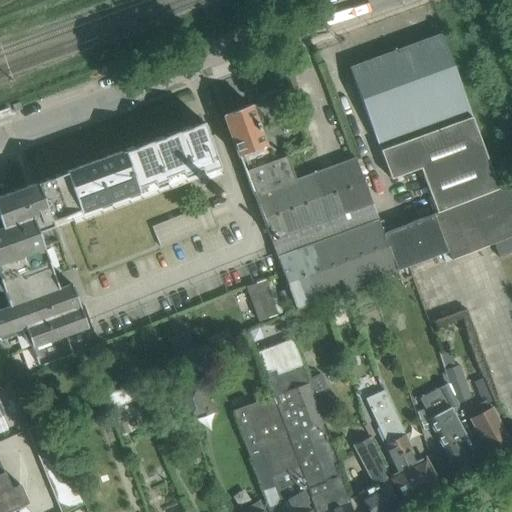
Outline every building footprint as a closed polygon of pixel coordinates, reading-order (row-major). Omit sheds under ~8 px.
[(441,34),(395,51),(349,68),(390,178),(421,165),(440,211),(501,187),(483,141),(481,142),(441,34)] [(250,104),(223,114),(238,155),(239,154),(245,172),(279,160),(276,152),(252,160),(248,151),(265,145),(250,104)] [(207,120),(71,170),(66,171),(66,172),(79,207),(96,201),(97,205),(109,200),(108,197),(124,191),(126,194),(138,190),(136,186),(137,186),(139,186),(153,180),(154,184),(166,179),(165,176),(181,170),(182,174),(194,169),(193,166),(209,160),(210,163),(222,159),(207,120)] [(307,132),(301,134),(300,132),(288,136),(294,153),(312,146),(307,132)] [(287,157),(279,160),(245,172),(271,240),(371,201),(355,158),(295,180),(287,157)] [(0,281),(9,306),(0,309),(0,334),(24,326),(39,367),(73,354),(67,337),(88,329),(71,283),(58,288),(37,231),(53,225),(51,220),(63,215),(61,212),(76,207),(77,210),(80,209),(79,207),(66,172),(66,171),(36,182),(36,183),(0,195),(0,281)] [(440,211),(431,215),(445,252),(447,251),(451,260),(493,243),(511,235),(511,182),(501,187),(440,211)] [(371,201),(271,240),(272,242),(271,242),(289,288),(292,296),(296,309),(397,271),(445,252),(431,215),(383,233),(371,201)] [(206,205),(152,227),(160,247),(214,226),(206,205)] [(511,235),(493,243),(499,258),(511,253),(511,235)] [(270,281),(246,290),(258,321),(282,312),(278,301),(275,293),(270,281)] [(289,288),(275,293),(278,301),(292,296),(289,288)] [(297,309),(283,314),(287,325),(301,320),(297,309)] [(398,344),(423,339),(419,320),(401,324),(399,315),(392,317),(398,344)] [(228,339),(225,333),(208,339),(211,346),(228,339)] [(324,422),(322,423),(318,412),(317,410),(312,397),(301,361),(292,338),(255,352),(272,395),(299,464),(308,488),(311,496),(314,495),(320,511),(352,511),(339,475),(341,475),(336,463),(339,463),(324,422)] [(448,352),(440,355),(457,404),(471,398),(458,365),(454,367),(448,352)] [(133,383),(121,387),(101,395),(107,411),(127,404),(139,399),(133,383)] [(445,384),(439,388),(450,409),(451,408),(456,405),(445,384)] [(195,388),(182,393),(190,415),(203,410),(195,388)] [(384,389),(382,390),(389,409),(391,417),(395,437),(398,447),(407,468),(406,469),(422,498),(440,489),(424,459),(417,463),(405,434),(384,389)] [(420,389),(408,393),(417,421),(430,416),(420,389)] [(325,390),(312,397),(317,410),(318,412),(332,404),(325,390)] [(389,409),(382,390),(364,398),(378,426),(376,428),(384,445),(397,474),(389,478),(404,508),(422,498),(406,469),(407,468),(398,447),(395,437),(391,417),(389,409)] [(299,464),(272,395),(231,410),(249,458),(261,453),(274,487),(277,497),(279,502),(282,511),(310,511),(306,503),(310,501),(304,490),(308,488),(299,464)] [(471,406),(476,415),(470,418),(492,461),(511,450),(511,446),(491,407),(490,408),(486,399),(471,406)] [(450,409),(431,418),(441,437),(438,438),(443,448),(450,461),(459,478),(478,469),(462,439),(466,437),(457,420),(451,408),(450,409)] [(49,420),(27,429),(31,441),(54,432),(49,420)] [(36,453),(59,443),(54,432),(31,441),(36,453)] [(389,473),(370,437),(354,445),(375,485),(359,494),(368,511),(396,511),(401,509),(385,480),(386,474),(389,473)] [(64,455),(59,443),(36,453),(41,464),(64,455)] [(41,464),(46,476),(69,467),(64,455),(41,464)] [(0,511),(8,511),(27,502),(19,483),(10,487),(0,463),(0,511)] [(46,476),(51,488),(74,479),(69,467),(46,476)] [(51,488),(55,500),(78,490),(74,479),(51,488)] [(274,487),(261,491),(266,506),(279,502),(277,497),(274,487)] [(78,490),(55,500),(60,511),(83,502),(78,490)]
